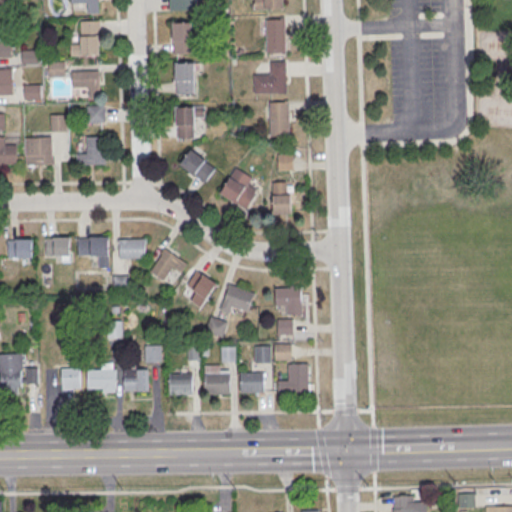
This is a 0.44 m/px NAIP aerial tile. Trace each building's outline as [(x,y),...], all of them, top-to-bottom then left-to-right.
[(0,0),(0,19),(13,19),(12,0),(0,0)] [(97,0),(69,0),(70,9),(98,9),(97,0)] [(169,0),(170,9),(195,9),(195,0),(169,0)] [(266,0),(285,0),(286,10),(266,11),(266,0)] [(80,54),(99,54),(99,20),(80,20),(80,54)] [(267,20),(286,20),(287,54),(267,55),(267,20)] [(174,24),(193,24),(194,43),(193,43),(193,55),(176,55),(175,43),(174,43),(174,24)] [(0,32),(0,58),(13,58),(12,32),(0,32)] [(38,50),(21,50),(21,63),(38,63),(38,50)] [(65,60),(48,60),(48,76),(65,76),(65,60)] [(271,63),(287,63),(288,93),(256,95),(255,76),(272,75),(271,63)] [(175,65),(195,64),(196,92),(176,92),(175,65)] [(0,69),(0,96),(14,95),(13,69),(0,69)] [(99,70),(72,70),(72,90),(99,90),(99,70)] [(41,99),(41,84),(23,84),(23,99),(41,99)] [(271,104),(289,103),(290,136),(272,137),(271,104)] [(104,104),(87,104),(87,121),(104,121),(104,104)] [(176,108),(196,108),(196,127),(195,127),(195,139),(178,140),(178,128),(177,128),(176,108)] [(50,130),(67,130),(67,114),(50,114),(50,130)] [(52,136),(25,136),(25,164),(52,164),(52,136)] [(78,163),(104,163),(104,136),(87,136),(87,154),(78,154),(78,163)] [(0,146),(17,146),(17,165),(0,165),(0,146)] [(179,164),(205,182),(216,166),(190,148),(179,164)] [(293,169),(293,153),(277,153),(277,169),(293,169)] [(220,193),(246,208),(258,188),(251,184),(254,178),(235,167),(220,193)] [(273,183),(291,183),(291,196),(293,196),(294,215),(274,216),(273,183)] [(45,236),(70,236),(70,255),(45,255),(45,236)] [(84,236),(109,236),(109,255),(84,256),(84,236)] [(7,239),(32,238),(32,257),(7,258),(7,239)] [(120,239),(145,239),(145,258),(120,258),(120,239)] [(149,269),(163,279),(173,266),(181,271),(187,263),(165,247),(149,269)] [(194,290),(189,298),(201,306),(216,282),(197,269),(186,285),(194,290)] [(129,290),(129,274),(114,274),(114,290),(129,290)] [(222,305),(246,314),(254,292),(230,283),(222,305)] [(301,314),(301,286),(275,286),(275,305),(285,305),(285,314),(301,314)] [(223,336),(226,320),(210,316),(206,332),(223,336)] [(277,319),(293,318),(294,335),(277,335),(277,319)] [(275,344),(291,343),(291,360),(275,360),(275,344)] [(145,345),(161,345),(162,361),(146,362),(145,345)] [(255,346),(271,345),(271,362),(255,362),(255,346)] [(221,346),(237,346),(238,362),(221,363),(221,346)] [(0,359),(20,358),(21,388),(1,388),(0,359)] [(289,364),(308,363),(309,391),(289,391),(289,390),(279,390),(278,380),(289,380),(289,364)] [(62,367),(62,389),(81,389),(81,367),(62,367)] [(94,369),(117,369),(118,390),(95,390),(94,369)] [(125,369),(148,369),(149,389),(126,390),(125,369)] [(204,372),(230,372),(230,393),(205,393),(204,372)] [(240,372),(263,372),(263,393),(241,393),(240,372)] [(170,373),(192,373),(193,394),(170,394),(170,373)] [(457,492),(475,491),(475,507),(458,507),(457,492)] [(427,511),(428,501),(415,501),(415,495),(392,495),(392,511),(427,511)]
